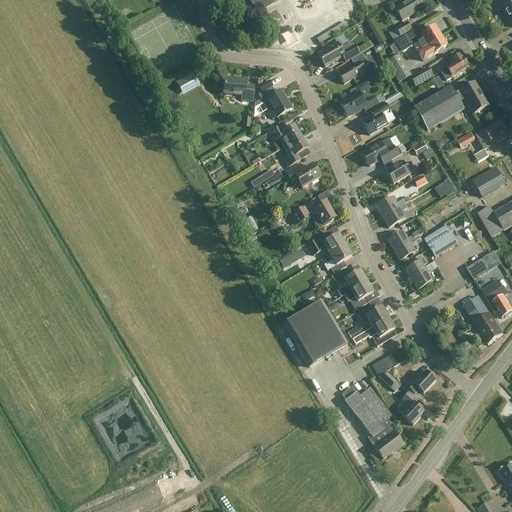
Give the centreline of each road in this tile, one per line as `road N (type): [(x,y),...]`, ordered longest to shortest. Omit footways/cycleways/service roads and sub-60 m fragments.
road 1 (residential): [(404,318),(368,258),(297,71),(220,54),(209,42),(202,0)]
road 2 (tertiary): [(392,511),(478,397)]
